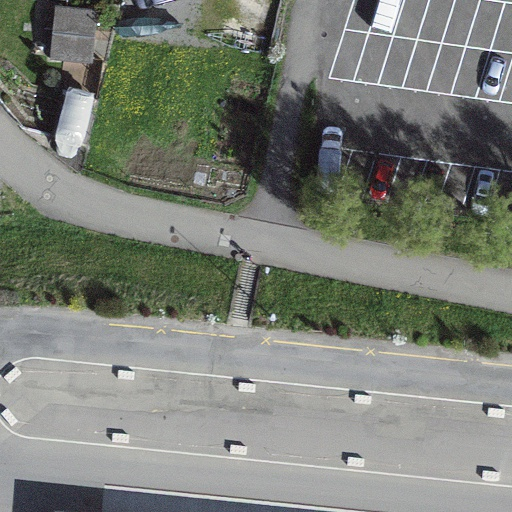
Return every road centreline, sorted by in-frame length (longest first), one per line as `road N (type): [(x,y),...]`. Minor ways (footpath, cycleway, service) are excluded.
road 1 (residential): [(0,151),(75,203),(511,291)]
road 2 (unclassified): [(511,388),(25,339),(0,345)]
road 3 (unclassified): [(0,458),(511,508)]
